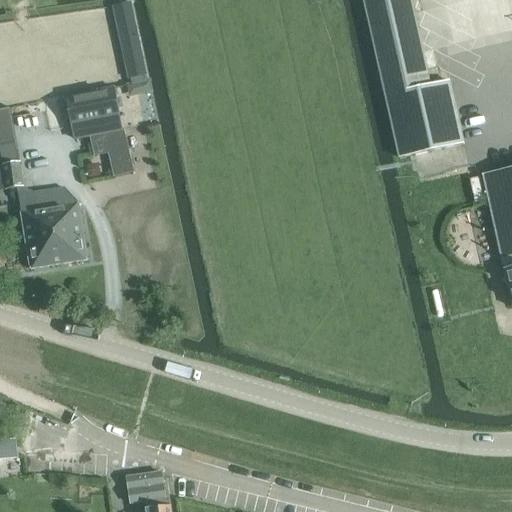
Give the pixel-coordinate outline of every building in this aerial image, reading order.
[(430,86),(410,0),(364,0),(400,159),(463,145),(449,81),(430,86)] [(129,80),(131,80),(147,76),(148,76),(132,2),(113,7),(129,80)] [(114,89),(66,98),(74,139),(101,134),(112,179),(133,174),(114,89)] [(9,110),(0,111),(0,142),(14,140),(9,110)] [(18,163),(0,166),(0,191),(9,190),(24,188),(20,163),(18,163)] [(511,305),(511,169),(483,176),(511,305)] [(19,197),(22,214),(31,270),(87,261),(78,205),(62,207),(59,190),(19,197)] [(0,458),(8,458),(16,457),(14,441),(0,443),(0,458)] [(165,498),(162,476),(162,472),(127,477),(131,504),(145,502),(146,511),(171,511),(169,497),(165,498)]
